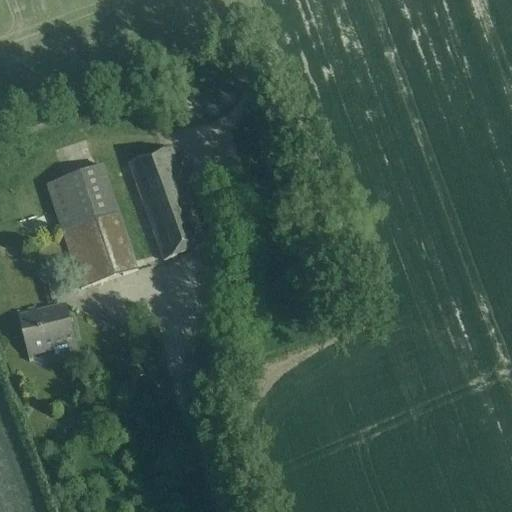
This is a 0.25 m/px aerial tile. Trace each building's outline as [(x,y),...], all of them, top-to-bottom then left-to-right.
[(163,264),(206,248),(171,151),(128,167),(163,264)] [(79,291),(136,272),(102,169),(46,189),(79,291)] [(54,360),(77,354),(64,310),(46,315),(47,318),(37,320),(36,315),(17,321),(28,362),(52,355),(54,360)] [(141,369),(128,373),(131,382),(144,377),(141,369)] [(194,406),(221,396),(213,375),(187,384),(194,406)]
